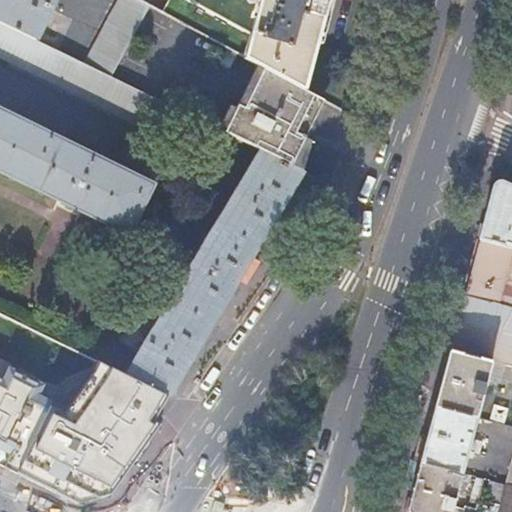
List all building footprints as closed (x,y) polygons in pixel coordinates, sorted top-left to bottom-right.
[(150,6),(139,0),(120,0),(86,64),(37,39),(49,14),(51,15),(58,2),(56,1),(56,0),(0,0),(0,54),(178,143),(192,116),(164,103),(112,77),(150,6)] [(328,0),(170,0),(164,12),(259,64),(265,67),(304,89),(328,0)] [(259,64),(238,103),(244,106),(265,67),(259,64)] [(306,136),(325,100),(304,89),(265,67),(244,106),(238,103),(178,75),(164,103),(192,116),(249,143),(291,164),(306,171),(313,140),(306,136)] [(0,165),(68,199),(65,203),(79,210),(81,206),(130,230),(151,187),(99,161),(100,158),(94,155),(92,158),(2,113),(3,110),(0,108),(0,165)] [(143,383),(158,390),(291,164),(249,143),(155,305),(145,309),(147,318),(117,370),(143,383)] [(511,251),(511,191),(496,185),(493,185),(491,185),(488,187),(473,241),(511,251)] [(511,251),(473,241),(444,353),(485,364),(511,370),(511,251)] [(485,364),(444,353),(402,511),(511,511),(511,444),(496,507),(485,504),(483,509),(473,506),(472,511),(460,507),(459,511),(448,508),(449,502),(455,503),(456,497),(451,496),(461,458),(466,459),(467,454),(462,452),(479,385),(485,386),(487,381),(481,380),(485,364)] [(39,420),(0,401),(0,448),(19,458),(39,420)]
